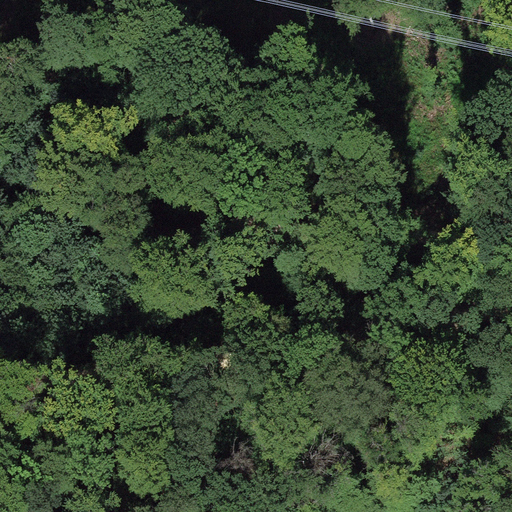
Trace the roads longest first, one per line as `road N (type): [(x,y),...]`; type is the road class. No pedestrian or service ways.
road 1 (track): [(511,309),(385,336),(0,388)]
road 2 (track): [(0,208),(95,232),(186,240),(335,229),(434,232),(511,250)]
road 3 (track): [(397,511),(326,470),(258,466),(0,480)]
